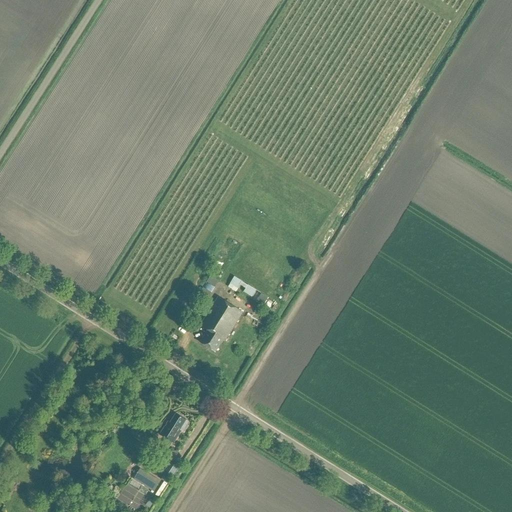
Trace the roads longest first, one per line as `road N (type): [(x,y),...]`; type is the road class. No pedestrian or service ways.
road 1 (unclassified): [(236,408),(0,261)]
road 2 (unclassified): [(236,408),(401,511)]
road 3 (unclassified): [(0,154),(98,0)]
road 4 (track): [(236,408),(171,511)]
